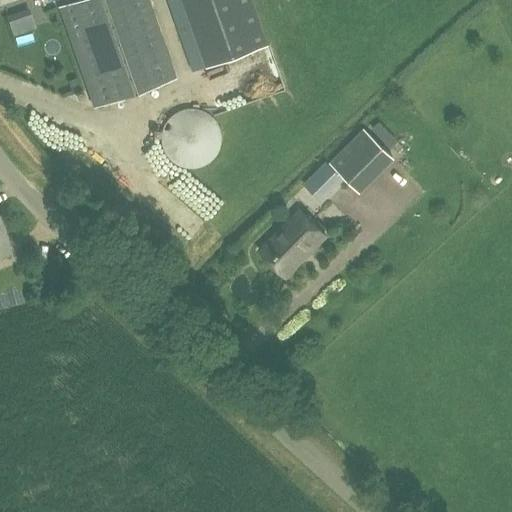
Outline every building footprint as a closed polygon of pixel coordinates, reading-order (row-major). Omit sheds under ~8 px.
[(149,0),(77,0),(62,5),(97,107),(177,79),(149,0)] [(265,42),(253,0),(188,0),(204,59),(265,42)] [(33,4),(13,13),(21,31),(40,22),(33,4)] [(162,128),(161,138),(162,148),(167,156),(174,163),(183,167),(193,168),(203,166),(212,160),(218,152),(221,142),(220,132),(217,123),(211,115),(202,110),(193,108),(183,109),(174,113),(167,119),(162,128)] [(332,162),(360,191),(395,156),(366,128),(332,162)] [(328,165),(310,183),(324,197),(342,179),(328,165)] [(194,193),(216,213),(228,200),(206,180),(194,193)] [(260,250),(286,275),(327,234),(302,209),(260,250)] [(0,257),(10,254),(0,225),(0,257)]
